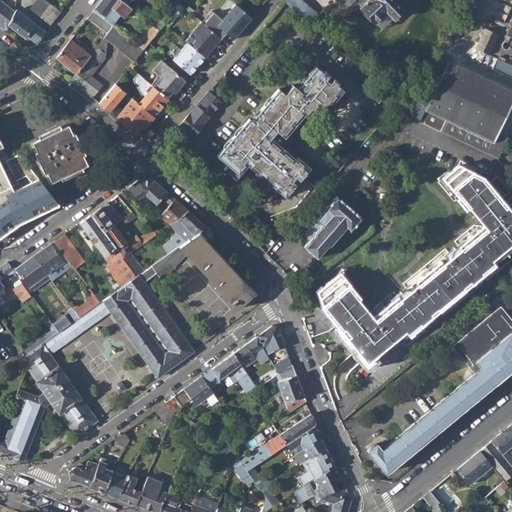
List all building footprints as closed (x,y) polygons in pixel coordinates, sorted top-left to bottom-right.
[(26,35),(36,42),(45,31),(24,15),(20,18),(14,13),(15,11),(0,0),(0,25),(3,28),(8,28),(9,25),(24,37),(26,35)] [(37,0),(31,9),(50,24),(61,11),(44,0),(37,0)] [(101,0),(94,10),(110,23),(119,13),(124,17),(132,8),(126,4),(121,0),(101,0)] [(285,0),(284,2),(297,13),(304,3),(300,0),(285,0)] [(376,24),(381,30),(392,20),(393,20),(403,12),(400,9),(406,3),(402,0),(369,0),(361,9),(375,25),(376,24)] [(225,33),(233,40),(252,18),(235,4),(221,21),(210,11),(200,23),(220,39),(225,33)] [(88,18),(107,34),(114,26),(110,23),(94,10),(88,18)] [(155,27),(160,31),(164,25),(160,21),(155,27)] [(188,44),(204,58),(220,39),(200,23),(184,41),(186,43),(188,44)] [(153,25),(137,44),(144,50),(149,43),(160,31),(155,27),(153,25)] [(70,81),(92,97),(101,85),(90,75),(104,57),(105,54),(106,55),(108,41),(116,46),(134,62),(144,50),(137,44),(114,26),(107,34),(90,55),(76,73),(70,81)] [(476,48),(489,54),(499,34),(486,28),(476,48)] [(57,57),(76,73),(90,55),(71,39),(57,57)] [(173,59),(190,74),(204,58),(188,44),(186,43),(173,59)] [(492,68),(511,77),(511,65),(497,58),(492,68)] [(153,86),(165,97),(173,89),(175,91),(184,80),(161,60),(152,71),(160,78),(153,86)] [(498,135),(511,104),(511,93),(448,62),(443,73),(426,108),(420,122),(498,159),(507,139),(498,135)] [(279,87),(252,119),(249,117),(216,154),(226,163),(223,167),(234,177),(246,163),(283,196),(295,183),(291,179),(294,176),(298,179),(309,167),(297,156),(295,158),(271,136),(276,130),(283,136),(305,112),(310,116),(320,104),(326,109),(343,90),(336,84),(339,82),(333,77),(329,82),(325,79),(329,74),(324,69),(322,71),(316,66),(297,87),(293,83),(285,93),(279,87)] [(409,112),(420,122),(426,108),(443,73),(431,67),(409,112)] [(236,77),(226,69),(220,76),(230,85),(236,77)] [(100,104),(109,111),(124,92),(115,85),(100,104)] [(153,86),(144,97),(137,104),(153,117),(168,100),(165,97),(153,86)] [(184,128),(193,135),(203,124),(202,123),(208,115),(207,115),(220,101),(211,93),(214,90),(211,87),(177,127),(181,130),(184,128)] [(117,117),(136,132),(142,124),(145,126),(153,117),(137,104),(132,99),(117,117)] [(47,174),(51,182),(87,166),(83,157),(86,156),(75,134),(73,135),(69,125),(32,143),(36,152),(39,159),(38,160),(45,175),(47,174)] [(0,202),(0,236),(17,224),(58,203),(41,178),(12,191),(10,186),(20,182),(19,179),(36,171),(23,153),(13,158),(11,155),(0,160),(0,196),(3,201),(0,202)] [(440,260),(414,281),(417,284),(399,298),(397,295),(372,316),(357,298),(359,296),(340,272),(317,291),(324,310),(335,324),(336,324),(342,328),(347,335),(349,343),(366,361),(404,331),(408,336),(421,325),(420,323),(431,315),(430,313),(436,307),(439,311),(465,290),(462,286),(469,281),(471,283),(481,274),(482,275),(495,264),(491,260),(511,242),(511,211),(483,176),(459,164),(443,177),(459,197),(457,199),(466,210),(469,207),(482,226),(457,246),(460,249),(443,263),(440,260)] [(145,192),(156,202),(161,196),(167,191),(155,180),(139,179),(129,186),(138,197),(145,192)] [(174,197),(167,191),(161,196),(169,203),(174,197)] [(330,245),(346,227),(350,230),(362,217),(336,195),(303,232),(310,239),(304,246),(317,257),(328,243),(330,245)] [(169,203),(159,213),(169,223),(188,210),(174,197),(169,203)] [(107,202),(101,206),(90,214),(103,232),(113,224),(108,217),(114,211),(107,202)] [(137,216),(129,205),(122,210),(126,215),(121,219),(125,224),(137,216)] [(179,245),(186,240),(198,231),(206,226),(188,210),(169,223),(177,231),(163,245),(168,252),(179,245)] [(103,256),(115,248),(103,232),(90,214),(79,222),(103,256)] [(103,232),(115,248),(116,249),(120,254),(122,257),(127,253),(129,252),(156,233),(152,228),(138,238),(135,234),(125,241),(113,224),(103,232)] [(186,240),(179,245),(186,253),(236,308),(254,292),(198,231),(186,240)] [(53,240),(86,286),(96,279),(63,233),(53,240)] [(50,277),(54,283),(57,281),(50,271),(63,261),(49,243),(34,254),(50,277)] [(168,252),(163,256),(167,263),(156,271),(161,278),(186,253),(179,245),(168,252)] [(122,257),(130,268),(137,263),(129,252),(127,253),(122,257)] [(16,267),(32,289),(50,277),(34,254),(16,267)] [(103,276),(113,292),(135,276),(130,268),(122,257),(120,254),(108,262),(115,272),(112,273),(110,271),(103,276)] [(193,350),(143,281),(156,271),(167,263),(163,256),(151,265),(143,271),(141,272),(135,276),(113,292),(103,299),(110,310),(157,376),(193,350)] [(0,273),(3,278),(5,282),(10,278),(16,274),(13,269),(8,261),(0,266),(0,273)] [(130,268),(135,276),(141,272),(143,271),(137,263),(130,268)] [(16,274),(10,278),(12,282),(19,278),(16,274)] [(28,291),(19,278),(12,282),(11,283),(20,297),(28,291)] [(51,336),(42,343),(49,353),(110,310),(103,299),(98,303),(69,323),(57,332),(51,336)] [(368,450),(386,471),(511,366),(511,322),(501,309),(455,346),(476,372),(383,449),(377,443),(368,450)] [(57,332),(69,323),(63,315),(51,323),(57,332)] [(285,344),(278,326),(272,325),(258,335),(263,345),(268,354),(285,344)] [(30,346),(32,350),(42,343),(51,336),(49,332),(30,346)] [(234,352),(241,363),(254,353),(253,352),(263,345),(258,335),(234,352)] [(97,420),(49,353),(42,343),(32,350),(26,353),(25,354),(30,357),(26,365),(36,377),(35,378),(43,390),(38,394),(18,387),(13,400),(18,402),(4,438),(0,436),(0,449),(9,453),(23,458),(24,458),(45,405),(51,400),(58,412),(59,412),(76,436),(97,420)] [(202,375),(212,388),(222,380),(221,377),(229,372),(235,380),(239,378),(250,393),(259,386),(256,382),(241,363),(234,352),(202,375)] [(275,368),(278,373),(292,364),(290,360),(280,367),(278,364),(275,367),(275,368)] [(278,414),(280,418),(305,401),(292,364),(278,373),(288,407),(278,414)] [(275,368),(256,382),(259,386),(278,373),(275,368)] [(202,375),(184,387),(192,398),(197,403),(207,397),(212,403),(220,399),(212,388),(202,375)] [(174,395),(181,405),(192,398),(184,387),(174,395)] [(176,409),(181,405),(174,395),(169,398),(176,409)] [(310,413),(280,434),(287,444),(314,425),(310,413)] [(511,424),(491,441),(511,467),(511,451),(509,449),(511,446),(511,424)] [(287,444),(276,451),(280,457),(290,450),(294,455),(321,437),(314,425),(287,444)] [(114,437),(123,449),(129,439),(124,430),(114,437)] [(213,454),(222,457),(230,447),(221,434),(213,454)] [(242,465),(247,472),(276,451),(287,444),(280,434),(240,462),(242,465)] [(321,437),(294,455),(297,459),(300,456),(303,462),(304,461),(310,457),(313,455),(325,446),(321,437)] [(456,470),(468,486),(491,468),(503,484),(504,483),(511,476),(511,467),(491,441),(456,470)] [(95,451),(101,455),(103,447),(102,445),(95,451)] [(334,464),(325,446),(313,455),(310,457),(304,461),(303,462),(301,463),(306,471),(296,477),(302,486),(314,478),(319,474),(334,464)] [(90,485),(103,491),(114,466),(116,463),(100,457),(98,463),(90,485)] [(69,477),(90,485),(98,463),(88,460),(86,461),(85,464),(79,462),(69,470),(69,477)] [(343,484),(334,464),(319,474),(314,478),(302,486),(293,492),(300,502),(315,495),(317,500),(324,502),(325,500),(334,502),(330,511),(348,511),(352,500),(346,490),(339,492),(337,487),(343,484)] [(247,485),(253,481),(251,477),(247,472),(242,465),(234,472),(247,485)] [(103,491),(118,496),(128,470),(114,466),(103,491)] [(118,496),(135,503),(142,487),(134,484),(137,474),(128,470),(118,496)] [(256,473),(251,477),(253,481),(254,482),(260,479),(256,473)] [(135,503),(158,511),(168,490),(161,487),(163,479),(149,474),(142,487),(135,503)] [(267,487),(270,485),(268,481),(264,476),(260,479),(254,482),(261,492),(267,487)] [(500,487),(505,492),(509,489),(504,483),(503,484),(500,487)] [(158,511),(190,511),(197,495),(200,487),(195,485),(190,497),(192,498),(190,503),(176,498),(177,495),(168,490),(158,511)] [(266,499),(271,507),(277,502),(267,487),(261,492),(266,499)] [(485,500),(491,507),(506,494),(505,492),(500,487),(485,500)] [(431,509),(431,511),(440,511),(437,504),(439,503),(430,491),(423,497),(431,508),(431,509)] [(190,511),(214,511),(215,511),(201,506),(204,499),(197,495),(190,511)] [(263,506),(266,510),(271,507),(266,499),(263,506)] [(464,507),(468,511),(476,508),(473,503),(464,507)]
